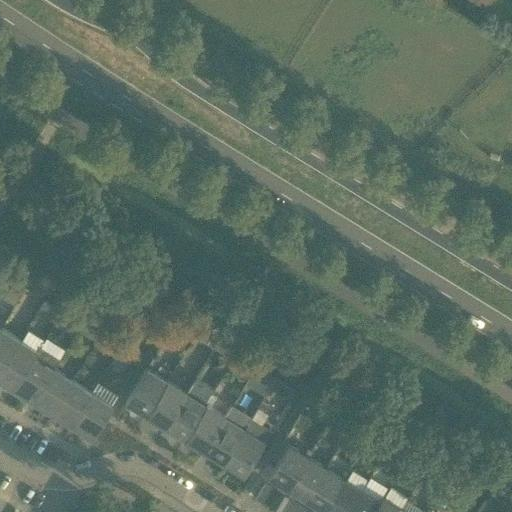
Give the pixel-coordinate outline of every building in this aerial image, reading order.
[(61,310),(44,299),(40,306),(57,316),(61,310)] [(77,328),(81,322),(61,310),(57,316),(77,328)] [(174,323),(185,330),(194,335),(198,328),(178,316),(174,323)] [(81,322),(77,328),(97,340),(101,334),(81,322)] [(0,370),(19,339),(0,327),(0,370)] [(213,347),(217,340),(198,328),(194,335),(213,347)] [(101,334),(97,340),(116,352),(120,346),(101,334)] [(36,350),(19,339),(0,370),(0,381),(12,389),(36,350)] [(213,347),(233,359),(237,352),(217,340),(213,347)] [(120,346),(116,352),(135,365),(140,358),(120,346)] [(12,389),(31,401),(52,368),(34,356),(38,351),(36,350),(12,389)] [(256,364),(237,352),(233,359),(252,371),(245,383),(252,372),(256,364)] [(217,355),(213,361),(216,370),(221,372),(227,362),(227,361),(218,356),(217,355)] [(245,383),(264,395),(276,376),(256,364),(252,372),(245,383)] [(52,368),(31,401),(51,413),(72,380),(52,368)] [(125,401),(145,414),(166,380),(146,368),(125,401)] [(265,395),(270,387),(289,399),(296,389),(276,376),(264,395),(265,395)] [(51,413),(70,425),(91,392),(72,380),(51,413)] [(164,426),(185,392),(166,380),(145,414),(164,426)] [(91,438),(112,404),(91,392),(70,425),(91,438)] [(164,426),(184,438),(205,404),(185,392),(164,426)] [(205,404),(184,438),(204,450),(225,416),(205,404)] [(204,450),(222,462),(250,417),(250,416),(231,405),(230,406),(225,416),(204,450)] [(250,417),(222,462),(243,474),(270,430),(250,417)] [(308,447),(304,454),(287,444),(267,476),(286,488),(310,449),(308,447)] [(310,449),(286,488),(304,499),(324,467),(309,457),(313,450),(310,449)] [(324,467),(304,499),(323,511),(346,473),(344,471),(340,477),(324,467)] [(437,476),(428,470),(419,484),(429,490),(431,486),(437,476)] [(346,473),(323,511),(324,511),(347,511),(361,490),(345,480),(349,475),(346,473)] [(431,486),(438,490),(444,480),(437,476),(431,486)] [(448,483),(440,494),(455,503),(462,492),(448,483)] [(381,497),(378,501),(379,501),(372,511),(398,511),(400,509),(384,499),(388,492),(383,489),(379,496),(381,497)] [(289,497),(278,490),(273,497),(284,504),(289,497)] [(361,490),(347,511),(372,511),(379,501),(378,501),(361,490)] [(284,504),(273,497),(269,504),(280,511),(284,504)]
